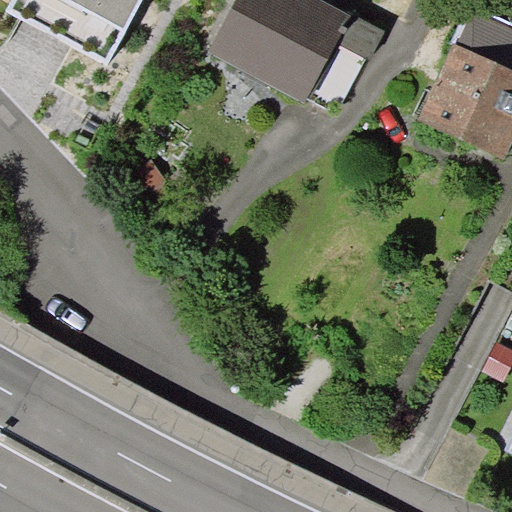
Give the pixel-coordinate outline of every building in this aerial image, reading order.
[(9,0),(4,10),(107,65),(141,0),(9,0)] [(353,14),(325,0),(235,0),(208,50),(306,102),(338,41),(353,14)] [(458,44),(511,69),(511,28),(473,11),(458,44)] [(353,14),(338,41),(371,58),(385,31),(353,14)] [(511,69),(458,44),(453,42),(418,117),(505,157),(511,141),(511,69)]
